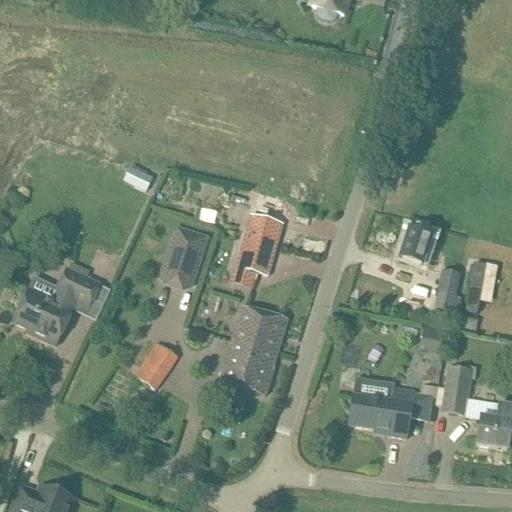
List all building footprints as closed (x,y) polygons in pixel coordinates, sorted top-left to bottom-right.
[(311,0),(310,9),(316,11),(315,14),(316,18),(317,21),(320,22),(327,24),(331,24),(334,22),(336,19),(337,16),(343,18),(347,0),(311,0)] [(61,106),(48,131),(80,147),(104,102),(86,100),(79,115),(61,106)] [(170,104),(162,131),(202,144),(211,118),(170,104)] [(211,118),(202,144),(224,151),(213,186),(230,191),(229,193),(231,194),(246,147),(244,147),(243,149),(228,144),(234,125),(211,118)] [(48,131),(36,156),(53,165),(46,180),(44,179),(43,180),(82,200),(91,183),(68,171),(80,147),(48,131)] [(285,186),(285,187),(323,200),(330,177),(311,171),(316,158),(318,159),(318,157),(297,150),(285,186)] [(133,189),(145,194),(151,180),(140,175),(133,189)] [(277,184),(267,215),(296,225),(297,223),(295,223),(297,216),(316,223),(323,200),(285,187),(285,186),(277,184)] [(249,217),(234,270),(269,280),(284,227),(249,217)] [(208,239),(176,229),(159,279),(163,289),(183,295),(191,291),(208,239)] [(439,259),(426,255),(431,241),(408,234),(400,261),(435,272),(439,259)] [(21,308),(13,326),(28,333),(26,336),(55,349),(63,331),(73,310),(85,316),(99,286),(67,272),(53,301),(29,290),(21,308)] [(460,276),(440,272),(434,309),(458,314),(460,300),(456,299),(460,276)] [(231,342),(253,349),(276,356),(287,322),(241,308),(231,342)] [(458,330),(474,334),(477,322),(460,319),(458,330)] [(443,331),(423,328),(418,355),(438,358),(443,331)] [(276,356),(253,349),(231,342),(224,366),(218,386),(265,399),(273,371),(272,370),(276,356)] [(177,360),(157,347),(135,380),(154,393),(177,360)] [(471,372),(449,369),(442,413),(464,416),(466,403),(471,372)] [(348,427),(348,428),(384,434),(386,434),(386,438),(406,441),(413,397),(413,394),(393,390),(393,387),(356,381),(353,399),(352,399),(348,427)] [(421,388),(420,397),(433,399),(436,399),(437,391),(421,388)] [(511,420),(511,409),(466,403),(464,416),(442,413),(442,415),(479,421),(475,448),(507,453),(511,420)] [(52,494),(45,491),(40,489),(39,491),(37,496),(20,490),(11,511),(69,511),(74,502),(52,494)]
